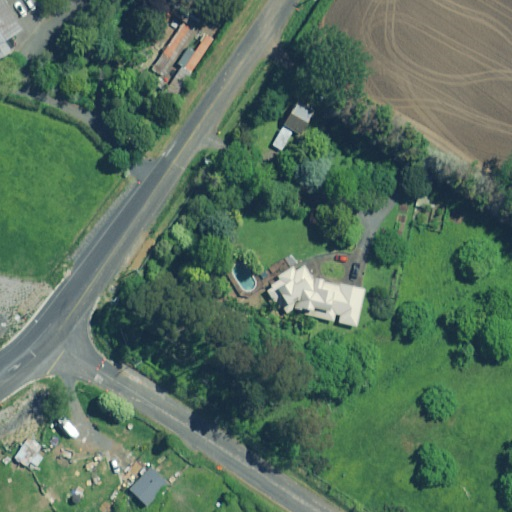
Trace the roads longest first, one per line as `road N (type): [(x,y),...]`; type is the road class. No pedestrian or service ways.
road 1 (tertiary): [(52,339),(284,0)]
road 2 (tertiary): [(311,511),(52,339)]
